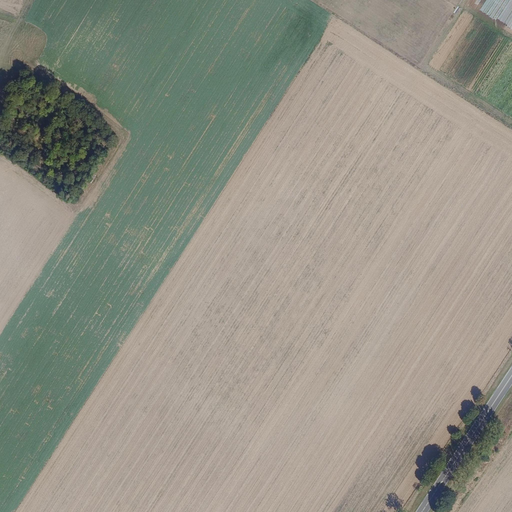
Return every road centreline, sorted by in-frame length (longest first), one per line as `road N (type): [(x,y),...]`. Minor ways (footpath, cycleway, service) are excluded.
road 1 (track): [(462,5),(424,65),(511,124)]
road 2 (primary): [(422,511),(506,383)]
